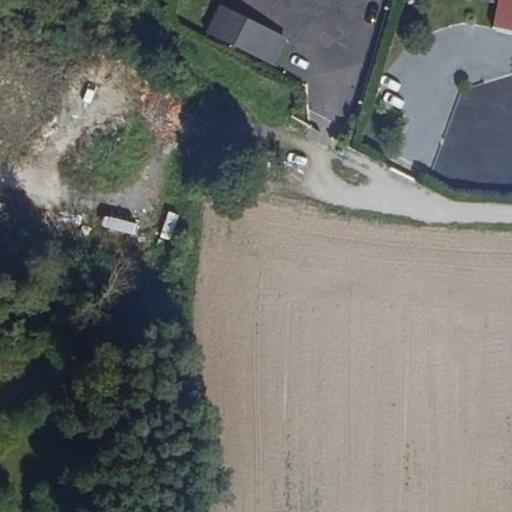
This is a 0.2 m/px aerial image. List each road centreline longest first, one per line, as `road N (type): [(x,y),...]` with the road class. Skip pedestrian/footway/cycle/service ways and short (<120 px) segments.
road 1 (track): [(0,0),(167,90),(323,155)]
road 2 (unclassified): [(323,155),(465,216),(511,222)]
